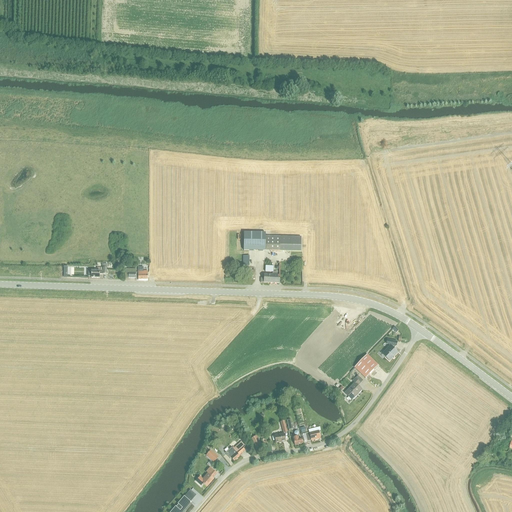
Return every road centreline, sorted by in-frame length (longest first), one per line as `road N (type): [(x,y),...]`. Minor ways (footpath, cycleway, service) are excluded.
road 1 (secondary): [(420,330),(376,305),(328,296),(0,284)]
road 2 (unclassified): [(193,511),(244,462),(319,445),(349,428),(420,330)]
